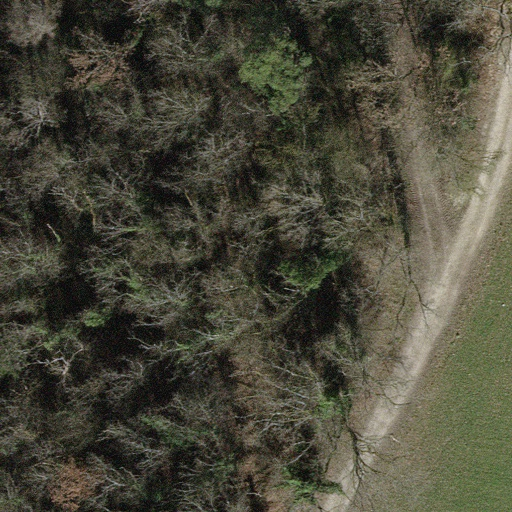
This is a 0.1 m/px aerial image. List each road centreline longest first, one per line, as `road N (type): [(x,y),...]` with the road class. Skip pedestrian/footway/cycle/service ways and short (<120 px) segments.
road 1 (track): [(511,126),(498,187),(452,295),(331,511)]
road 2 (track): [(452,295),(402,0)]
